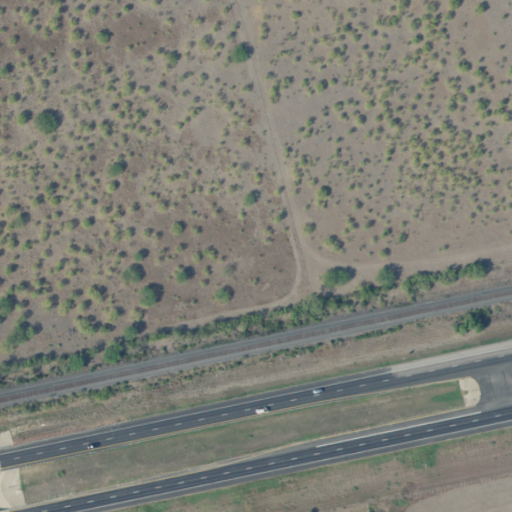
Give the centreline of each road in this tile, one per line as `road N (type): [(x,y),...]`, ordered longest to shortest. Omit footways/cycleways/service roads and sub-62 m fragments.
road 1 (trunk): [(511,352),(8,458)]
road 2 (trunk): [(41,511),(511,411)]
